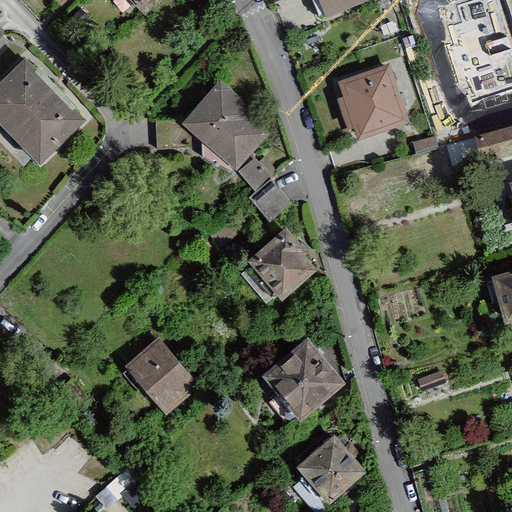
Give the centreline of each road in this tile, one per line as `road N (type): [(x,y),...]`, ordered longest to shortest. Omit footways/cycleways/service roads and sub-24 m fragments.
road 1 (residential): [(397,511),(281,103),(228,0)]
road 2 (residential): [(1,0),(100,96),(112,125),(98,163),(0,276)]
